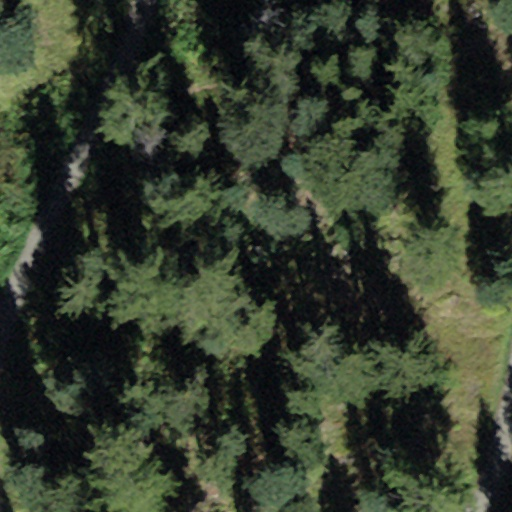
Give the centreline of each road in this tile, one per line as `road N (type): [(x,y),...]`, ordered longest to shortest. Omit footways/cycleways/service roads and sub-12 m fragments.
road 1 (track): [(140,0),(0,323)]
road 2 (track): [(470,511),(511,387)]
